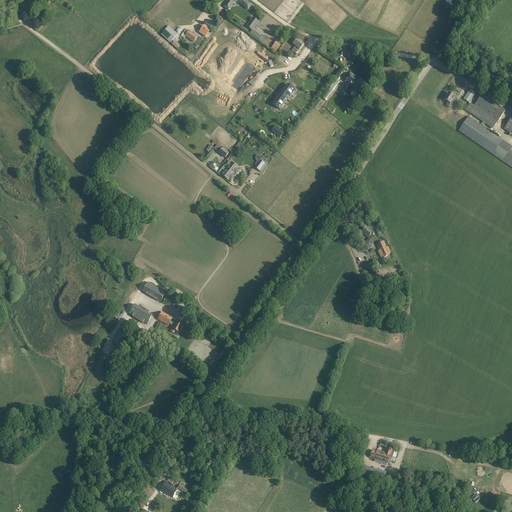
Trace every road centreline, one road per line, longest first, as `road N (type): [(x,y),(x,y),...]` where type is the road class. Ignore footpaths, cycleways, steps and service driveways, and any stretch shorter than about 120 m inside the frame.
road 1 (tertiary): [(87,511),(202,399),(476,0)]
road 2 (track): [(211,386),(249,417),(303,410),(441,454),(464,511)]
road 3 (track): [(212,173),(23,24)]
road 4 (track): [(430,62),(317,39),(253,0)]
road 5 (track): [(307,248),(212,173)]
